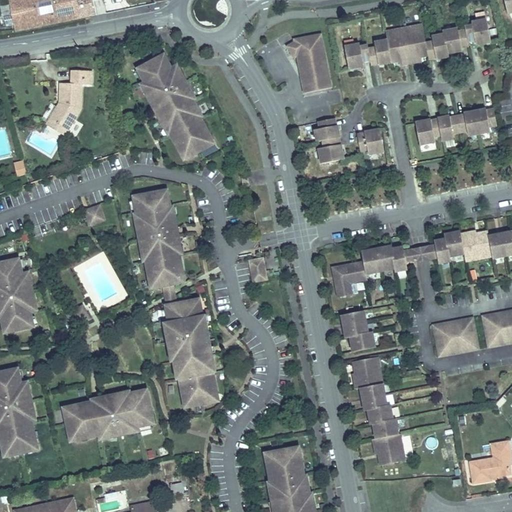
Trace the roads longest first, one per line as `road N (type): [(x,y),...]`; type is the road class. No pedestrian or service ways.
road 1 (residential): [(225,248),(238,304),(269,343),(274,373),(233,435),(236,511)]
road 2 (residential): [(0,217),(125,172),(151,171),(194,178),(212,192),(225,248)]
road 3 (residential): [(301,233),(352,511)]
road 4 (residential): [(224,35),(274,110),(301,233)]
road 5 (tertiary): [(0,45),(181,14)]
road 6 (residential): [(511,351),(433,364),(426,316)]
road 7 (residential): [(412,212),(391,90)]
